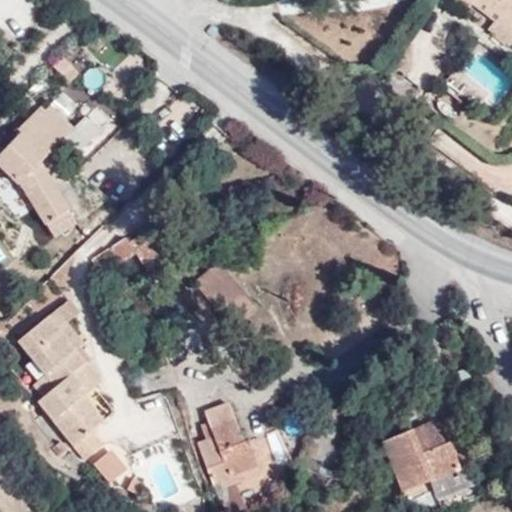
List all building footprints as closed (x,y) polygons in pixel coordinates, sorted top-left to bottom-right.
[(478,0),(472,7),(486,19),(504,0),(478,0)] [(45,233),(65,220),(37,174),(71,141),(41,113),(13,141),(18,146),(0,163),(0,181),(16,196),(20,192),(45,233)] [(70,229),(65,220),(45,233),(50,242),(70,229)] [(136,241),(131,237),(108,256),(121,270),(143,246),(145,250),(161,237),(154,229),(136,241)] [(172,249),(161,237),(145,250),(155,263),(172,249)] [(269,304),(228,258),(201,279),(242,325),(269,304)] [(94,393),(98,389),(88,377),(101,366),(88,350),(74,334),(83,326),(95,314),(83,302),(31,345),(70,390),(53,406),(100,461),(116,446),(104,431),(117,420),(94,393)] [(97,342),(83,326),(74,334),(88,350),(97,342)] [(88,377),(98,389),(104,395),(116,384),(101,366),(88,377)] [(152,410),(178,399),(188,394),(178,370),(169,373),(141,384),(152,410)] [(214,507),(218,506),(234,501),(261,492),(249,457),(247,458),(229,421),(208,426),(210,437),(202,440),(207,454),(218,451),(221,464),(202,471),(214,507)] [(265,435),(276,464),(289,459),(278,430),(265,435)] [(420,431),(372,456),(398,504),(454,477),(439,451),(433,454),(420,431)] [(198,457),(202,471),(221,464),(218,451),(207,454),(198,457)] [(237,511),(234,501),(218,506),(219,511),(237,511)]
